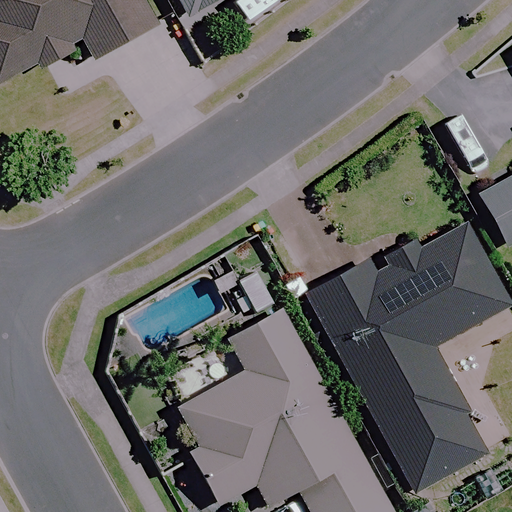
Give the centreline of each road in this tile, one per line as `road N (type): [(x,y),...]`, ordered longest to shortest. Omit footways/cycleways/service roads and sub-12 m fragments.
road 1 (residential): [(0,301),(395,27),(419,0)]
road 2 (residential): [(91,511),(0,345)]
